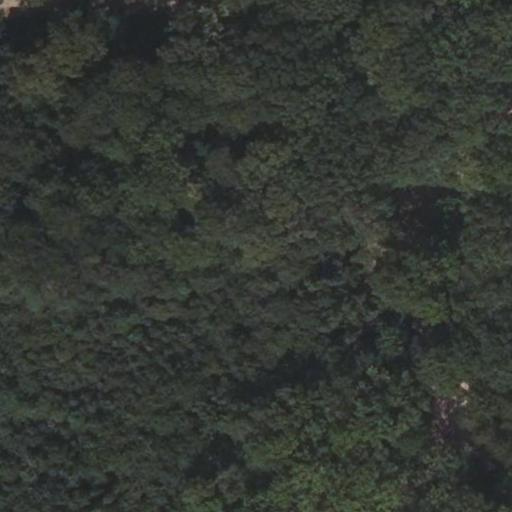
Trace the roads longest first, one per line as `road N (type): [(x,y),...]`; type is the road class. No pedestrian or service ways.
road 1 (track): [(0,9),(130,5),(222,15),(253,29),(384,256)]
road 2 (track): [(140,511),(384,256)]
road 3 (track): [(384,256),(511,115)]
road 4 (track): [(384,256),(452,430)]
